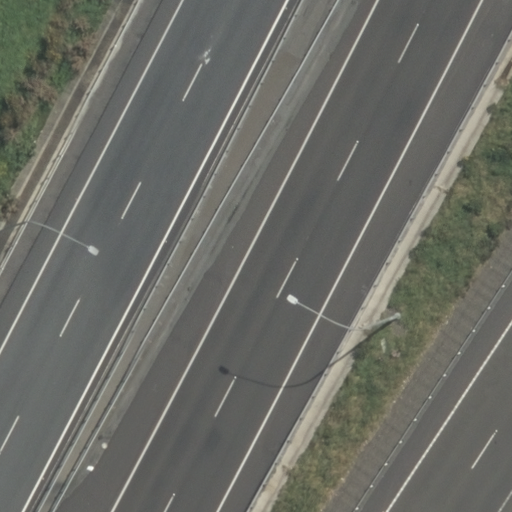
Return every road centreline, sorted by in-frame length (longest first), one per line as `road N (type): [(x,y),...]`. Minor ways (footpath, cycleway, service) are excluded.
road 1 (motorway): [(421,0),(153,511)]
road 2 (motorway): [(0,425),(211,0)]
road 3 (motorway): [(511,391),(432,511)]
